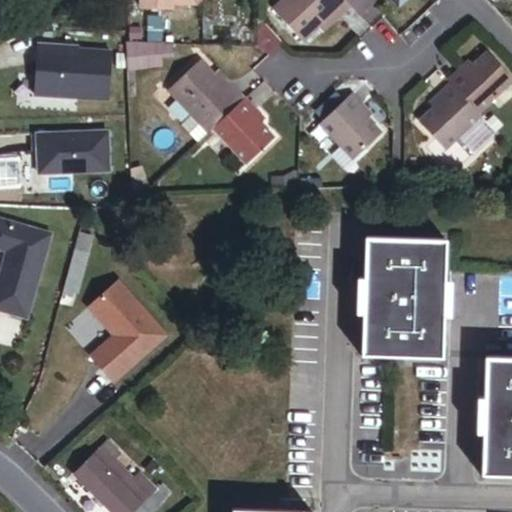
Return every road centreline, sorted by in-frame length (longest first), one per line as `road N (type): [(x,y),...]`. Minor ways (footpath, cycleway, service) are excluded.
road 1 (residential): [(335,499),(340,223)]
road 2 (unknown): [(465,501),(472,297)]
road 3 (residential): [(467,0),(402,57),(289,62)]
road 4 (residential): [(335,499),(511,502)]
